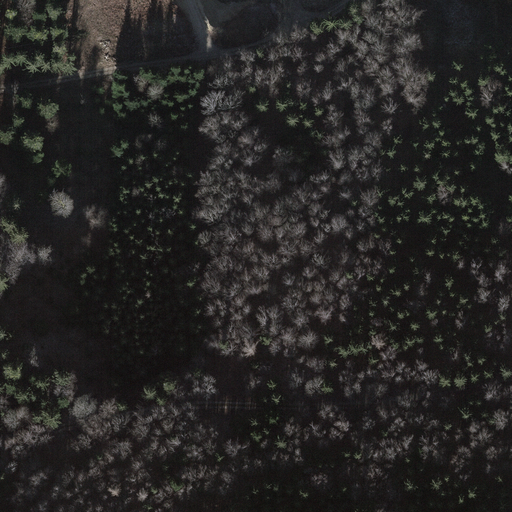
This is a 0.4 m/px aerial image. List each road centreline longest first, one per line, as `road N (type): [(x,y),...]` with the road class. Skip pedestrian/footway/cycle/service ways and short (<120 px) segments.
road 1 (track): [(511,379),(351,404),(192,406),(0,439)]
road 2 (track): [(352,0),(292,41),(0,91)]
